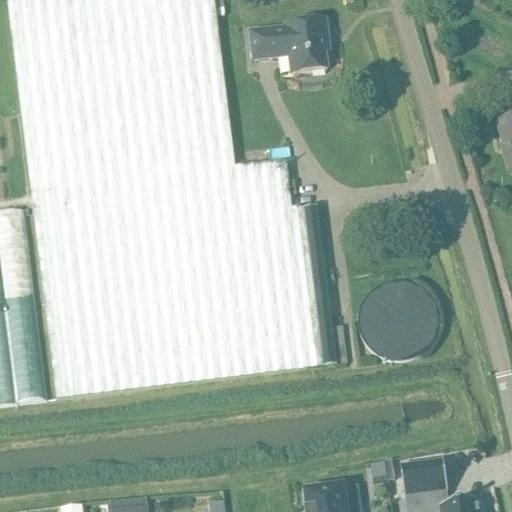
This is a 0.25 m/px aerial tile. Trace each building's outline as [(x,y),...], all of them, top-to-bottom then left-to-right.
[(50,0),(8,5),(22,121),(226,96),(214,0),(50,0)] [(286,32),(251,36),(254,64),(294,59),(297,78),(327,74),(324,45),(328,45),(326,24),(286,29),(286,32)] [(226,96),(22,121),(57,404),(337,369),(337,368),(347,367),(342,329),(332,330),(317,209),(299,211),(295,184),(288,184),(286,165),(235,171),(226,96)] [(511,122),(497,127),(504,147),(499,149),(507,175),(511,174),(511,173),(511,172),(511,122)] [(0,409),(45,405),(26,212),(0,214),(0,409)] [(435,323),(436,315),(435,307),(433,300),(430,294),(425,289),(421,285),(414,280),(408,278),(400,277),(392,277),(385,279),(378,282),(372,287),(368,292),(363,299),(361,306),(360,314),(360,320),(362,328),(365,334),(369,341),(376,347),(382,350),(388,352),(396,354),(402,353),(411,351),(419,347),(424,343),(429,338),(433,331),(435,323)] [(444,464),(400,470),(404,500),(428,497),(430,511),(478,511),(478,505),(446,509),(444,494),(448,494),(444,464)] [(307,511),(346,511),(344,490),(305,495),(307,511)]
